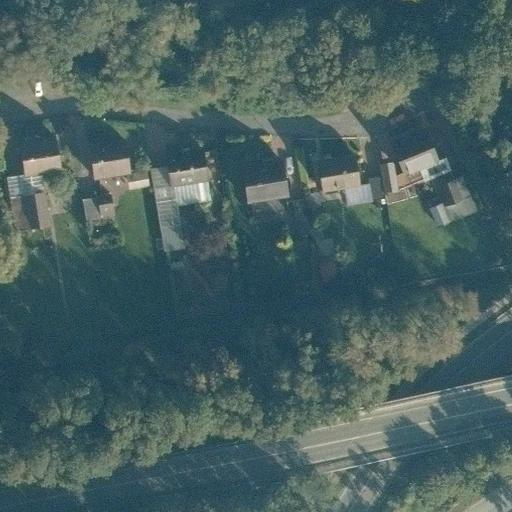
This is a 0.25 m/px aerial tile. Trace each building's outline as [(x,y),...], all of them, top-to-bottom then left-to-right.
[(425,133),(390,148),(403,178),(438,162),(425,133)] [(53,138),(17,144),(22,176),(59,169),(53,138)] [(122,140),(85,147),(91,180),(128,173),(122,140)] [(200,152),(164,158),(169,190),(206,183),(200,152)] [(353,155),(316,163),(323,194),(359,187),(353,155)] [(281,162),(238,170),(244,205),(287,197),(281,162)] [(474,210),(460,178),(436,189),(442,203),(429,209),(436,226),(474,210)] [(381,200),(377,179),(366,181),(369,202),(381,200)] [(42,195),(8,200),(13,232),(47,227),(42,195)] [(94,200),(81,202),(85,221),(97,219),(94,200)] [(309,236),(302,202),(291,204),(297,238),(309,236)] [(177,229),(158,231),(162,252),(180,249),(177,229)] [(333,258),(320,262),(324,278),(337,274),(333,258)]
